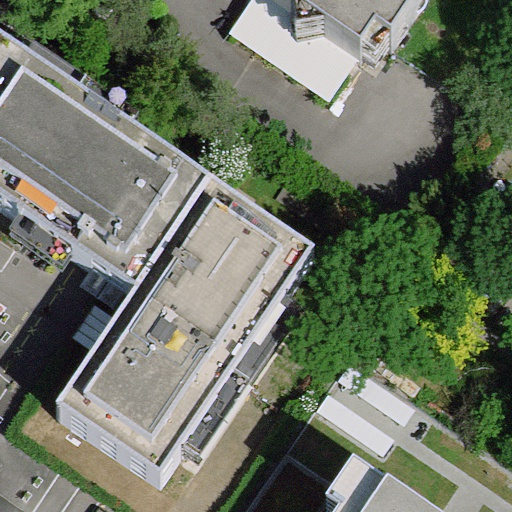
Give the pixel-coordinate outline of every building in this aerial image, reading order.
[(433,0),(263,0),(380,80),(396,56),(433,0)] [(0,50),(0,214),(139,306),(213,196),(0,50)] [(511,181),(487,164),(464,196),(511,229),(511,181)] [(316,264),(213,196),(139,306),(60,421),(162,492),(316,264)] [(471,511),(374,447),(330,511),(471,511)]
